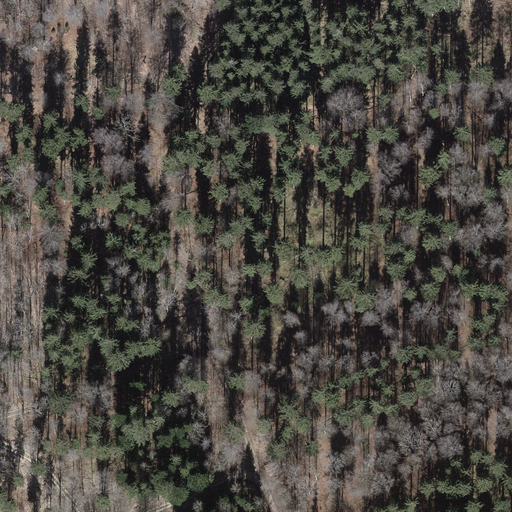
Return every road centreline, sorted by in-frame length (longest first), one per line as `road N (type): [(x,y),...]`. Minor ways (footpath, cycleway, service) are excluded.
road 1 (track): [(242,0),(164,186),(253,468)]
road 2 (track): [(216,342),(0,417)]
